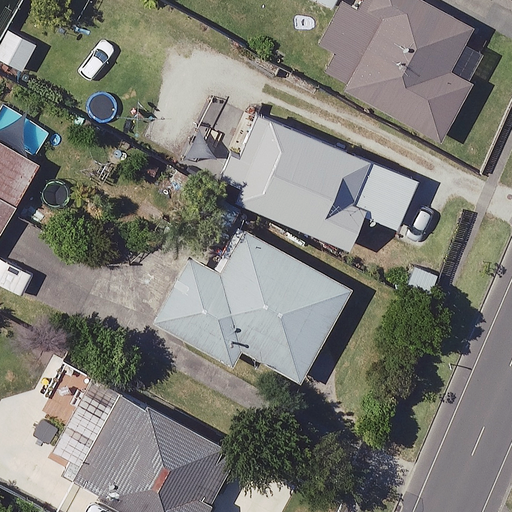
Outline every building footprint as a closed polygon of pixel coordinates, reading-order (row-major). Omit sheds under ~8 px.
[(471,22),(431,0),(380,0),(376,8),(362,0),(341,0),(322,37),(335,44),(322,68),(441,133),(473,73),(450,60),(471,22)] [(417,174),(261,105),(226,186),(348,239),(363,206),(397,221),(417,174)] [(0,229),(39,156),(0,135),(0,229)] [(352,281),(243,220),(220,263),(193,248),(156,315),(234,358),(243,341),(301,373),(352,281)] [(200,511),(236,446),(96,370),(48,460),(144,511),(200,511)]
